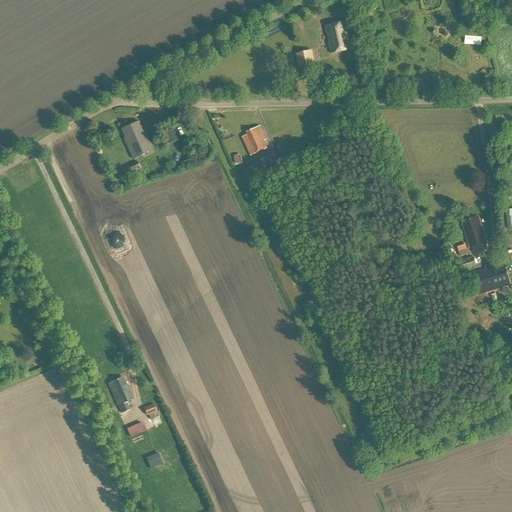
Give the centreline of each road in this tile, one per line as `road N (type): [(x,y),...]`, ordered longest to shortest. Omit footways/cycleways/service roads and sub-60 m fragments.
road 1 (unclassified): [(212,511),(35,149)]
road 2 (residential): [(156,104),(511,104)]
road 3 (unclassified): [(154,79),(332,0)]
